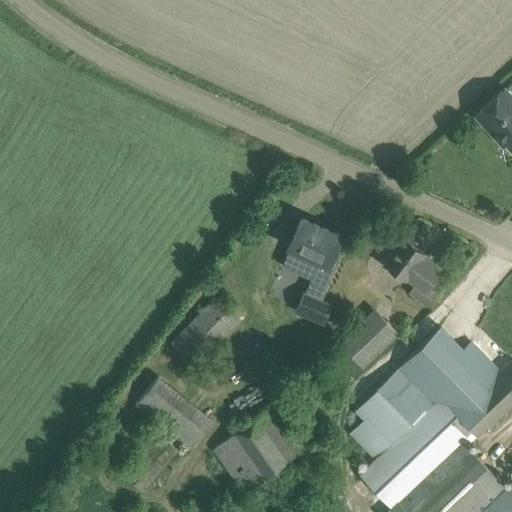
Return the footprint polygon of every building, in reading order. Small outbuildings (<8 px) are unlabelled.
[(496,129),(506,141),(511,147),(511,93),(505,86),(475,114),(492,132),(496,129)] [(306,251),(305,255),(321,262),(307,294),(306,293),(299,309),(323,320),(331,304),(321,300),(344,248),(335,244),(339,235),(303,219),(291,245),(306,251)] [(385,263),(415,284),(409,292),(427,306),(439,290),(430,284),(442,268),(424,255),(426,252),(405,236),(385,263)] [(171,341),(193,363),(244,312),(221,290),(171,341)] [(340,341),(364,365),(399,331),(375,307),(340,341)] [(400,365),(358,406),(367,416),(394,443),(377,460),(362,474),(364,476),(384,497),(392,505),(384,511),(478,511),(506,486),(468,446),(466,444),(448,425),(491,381),(495,377),(464,346),(440,323),(436,328),(400,365)] [(491,381),(448,425),(466,444),(511,400),(511,359),(502,369),(496,375),(495,377),(491,381)] [(122,471),(143,489),(184,441),(189,445),(212,419),(158,373),(135,400),(163,423),(122,471)] [(312,444),(280,399),(213,447),(245,492),(312,444)] [(511,511),(511,480),(506,486),(478,511),(511,511)]
